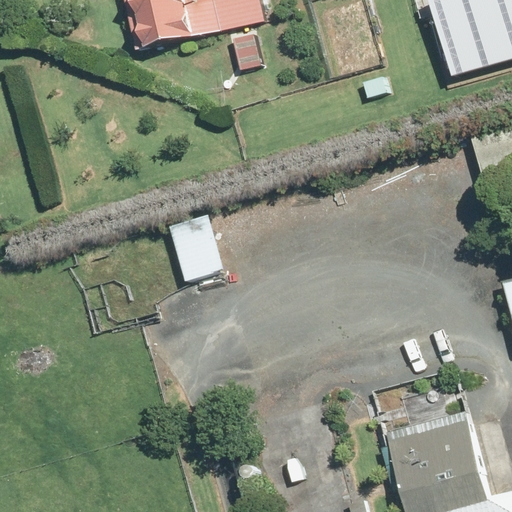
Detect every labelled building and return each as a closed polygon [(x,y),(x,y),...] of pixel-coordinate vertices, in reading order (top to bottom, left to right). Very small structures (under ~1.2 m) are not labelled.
[(138,0),(148,52),(270,28),(264,0),(138,0)] [(511,0),(447,0),(439,2),(460,77),(511,62),(511,0)] [(257,36),(228,47),(240,76),(268,66),(257,36)] [(511,126),(482,136),(498,186),(511,181),(511,126)] [(222,218),(187,225),(200,291),(234,285),(222,218)] [(482,405),(393,428),(415,511),(511,511),(511,501),(508,502),(482,405)] [(372,511),(370,502),(349,508),(349,511),(372,511)]
